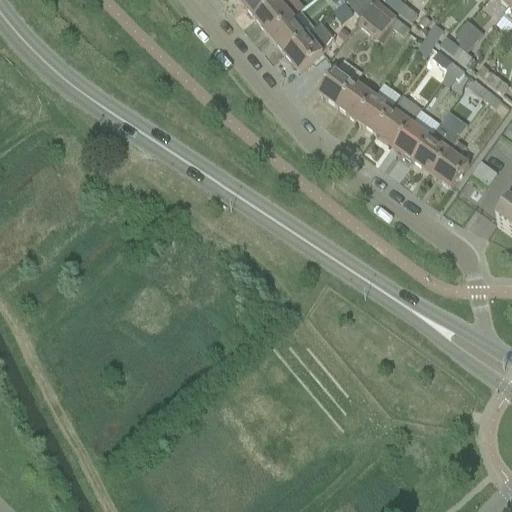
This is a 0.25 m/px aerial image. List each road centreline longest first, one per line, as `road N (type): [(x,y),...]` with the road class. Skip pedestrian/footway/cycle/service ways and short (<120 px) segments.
road 1 (secondary): [(0,15),(78,93),(418,317)]
road 2 (residential): [(456,254),(289,122),(187,0)]
road 3 (secondary): [(418,317),(511,396)]
